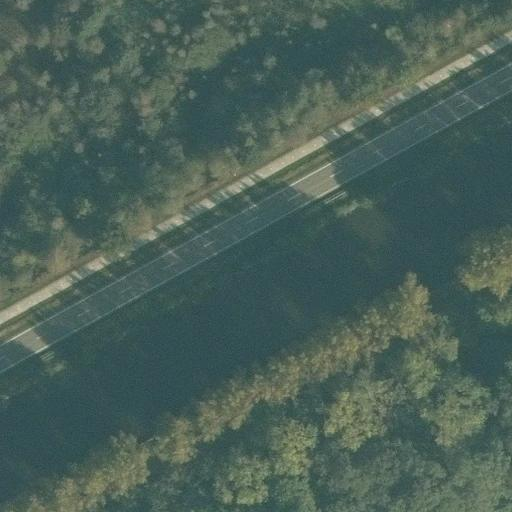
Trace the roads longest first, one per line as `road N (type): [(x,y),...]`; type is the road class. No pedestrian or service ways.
road 1 (secondary): [(0,358),(511,77)]
road 2 (unclassified): [(79,511),(511,272)]
